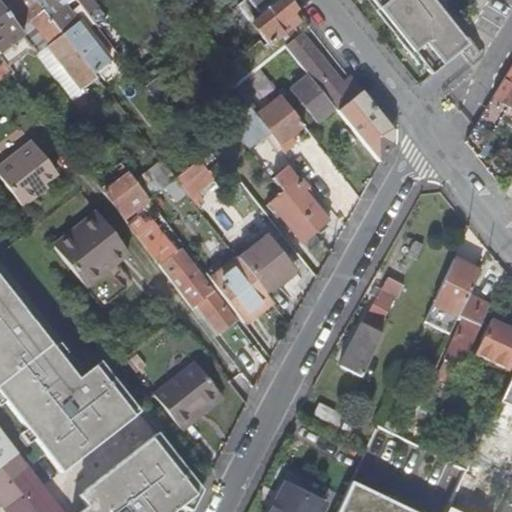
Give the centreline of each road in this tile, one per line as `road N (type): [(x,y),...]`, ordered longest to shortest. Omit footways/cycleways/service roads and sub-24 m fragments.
road 1 (residential): [(425,135),(225,511)]
road 2 (residential): [(425,135),(319,0)]
road 3 (residential): [(511,244),(425,135)]
